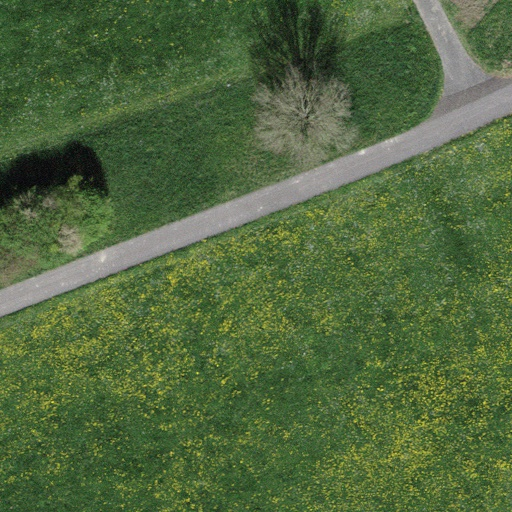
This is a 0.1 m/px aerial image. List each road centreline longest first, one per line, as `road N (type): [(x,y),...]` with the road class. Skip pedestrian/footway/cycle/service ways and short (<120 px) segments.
road 1 (track): [(0,301),(511,95)]
road 2 (track): [(481,110),(423,0)]
